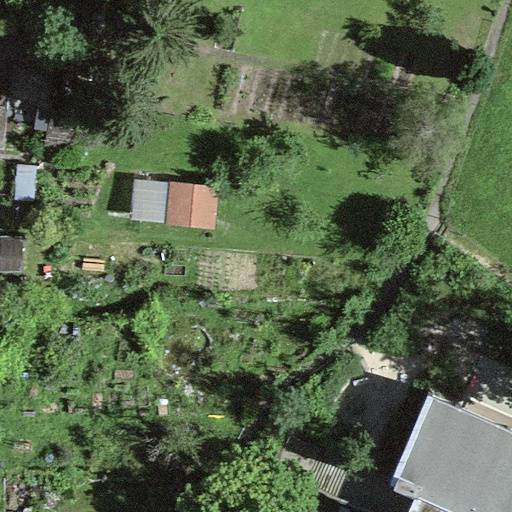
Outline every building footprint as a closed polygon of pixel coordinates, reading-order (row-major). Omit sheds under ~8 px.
[(96,9),(90,33),(106,37),(112,13),(96,9)] [(32,35),(23,33),(21,45),(18,58),(53,64),(57,40),(48,38),(49,35),(32,31),(32,35)] [(202,185),(187,184),(186,188),(176,188),(174,212),(194,214),(209,216),(211,191),(201,190),(202,185)] [(0,293),(0,312),(21,313),(21,309),(21,294),(0,293)] [(374,511),(511,511),(511,425),(460,402),(429,389),(383,493),(374,511)]
